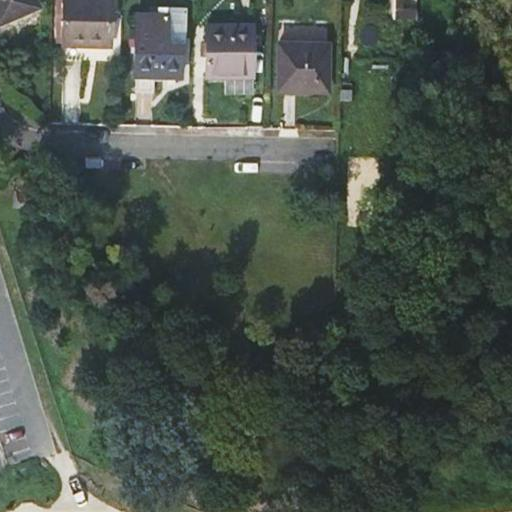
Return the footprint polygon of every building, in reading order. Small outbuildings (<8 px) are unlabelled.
[(35,0),(0,0),(0,21),(37,5),(35,0)] [(108,0),(62,0),(62,44),(82,45),(83,40),(108,41),(108,0)] [(165,15),(134,14),(133,75),(179,75),(180,45),(165,45),(165,15)] [(253,26),(205,26),(206,76),(227,76),(227,72),(253,72),(253,26)] [(329,43),(278,43),(278,89),(328,90),(329,43)] [(13,208),(60,209),(60,181),(13,181),(13,208)]
